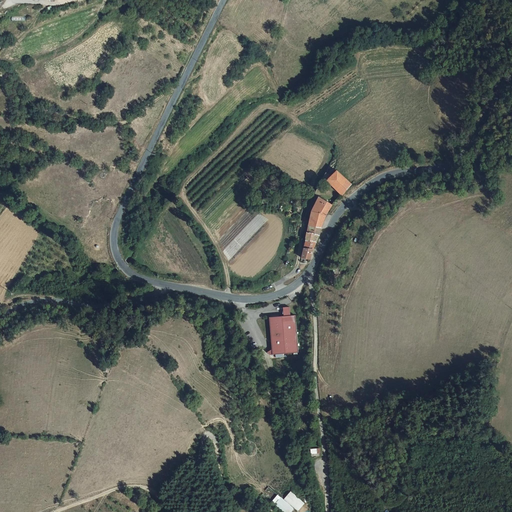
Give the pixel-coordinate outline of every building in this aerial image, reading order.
[(324,176),(323,177),(338,191),(348,180),(339,171),(331,177),(327,173),(324,176)] [(338,191),(343,196),(344,193),(351,184),(348,180),(338,191)] [(310,217),(309,224),(321,228),(324,217),(331,206),(319,197),(311,210),(310,217)] [(309,224),(307,232),(318,235),(321,228),(309,224)] [(307,232),(305,241),(315,242),(318,235),(307,232)] [(310,258),(313,248),(304,248),(302,257),(310,258)] [(285,315),(272,316),(274,354),(300,353),(298,315),(291,315),(291,309),(285,309),(285,315)] [(280,511),(291,511),(294,509),(280,498),(273,506),(280,511)]
